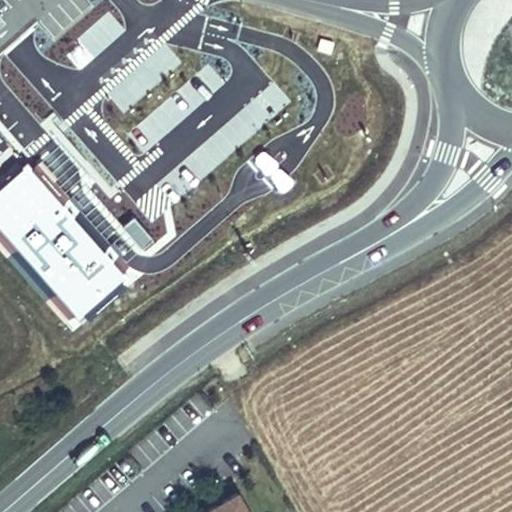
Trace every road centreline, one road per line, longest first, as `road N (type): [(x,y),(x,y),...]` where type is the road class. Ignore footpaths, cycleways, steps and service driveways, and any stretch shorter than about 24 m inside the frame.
road 1 (secondary): [(395,232),(187,356),(0,510)]
road 2 (secondary): [(459,97),(395,232)]
road 3 (secondary): [(395,232),(511,153)]
road 4 (unclassified): [(340,3),(444,67)]
